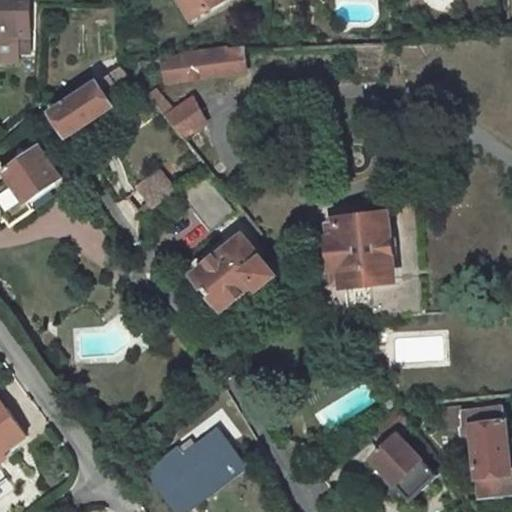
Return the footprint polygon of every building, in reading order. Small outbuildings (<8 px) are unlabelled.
[(30,0),(0,0),(0,49),(19,50),(29,50),(30,0)] [(179,0),(191,20),(224,0),(179,0)] [(165,82),(242,73),(241,49),(212,50),(162,59),(165,82)] [(34,50),(29,50),(19,50),(19,65),(33,65),(34,50)] [(121,86),(134,77),(125,66),(113,75),(121,86)] [(54,111),(69,137),(114,108),(98,83),(54,111)] [(208,119),(188,95),(163,114),(183,138),(208,119)] [(0,222),(4,223),(9,220),(12,225),(35,209),(29,201),(48,188),(62,178),(40,147),(14,166),(12,163),(7,167),(0,158),(0,222)] [(148,215),(178,190),(159,167),(129,193),(148,215)] [(201,176),(180,192),(207,228),(228,212),(201,176)] [(29,201),(35,209),(53,196),(48,188),(29,201)] [(171,260),(207,236),(190,211),(154,235),(171,260)] [(241,211),(224,223),(239,242),(244,237),(255,229),(241,211)] [(386,240),(384,217),(330,223),(332,242),(328,245),(333,285),(391,279),(388,258),(386,240)] [(255,229),(244,237),(275,276),(286,267),(255,229)] [(275,276),(244,237),(239,242),(184,285),(213,319),(255,286),(259,291),(276,278),(275,276)] [(395,258),(393,239),(386,240),(388,258),(395,258)] [(351,328),(343,305),(322,312),(338,332),(351,328)] [(311,407),(319,428),(375,406),(367,385),(311,407)] [(0,389),(0,450),(5,457),(22,445),(18,438),(30,430),(0,389)] [(214,392),(206,398),(208,401),(216,395),(214,392)] [(511,492),(511,486),(502,409),(462,413),(462,407),(444,409),(446,427),(446,429),(457,428),(457,433),(470,432),(479,496),(511,492)] [(412,501),(437,476),(399,436),(409,426),(396,409),(368,427),(387,446),(373,460),(412,501)] [(434,422),(433,409),(423,413),(424,424),(434,422)] [(444,409),(433,409),(434,422),(446,427),(444,409)] [(148,473),(176,511),(184,511),(214,491),(211,486),(244,463),(231,444),(226,447),(219,436),(189,457),(183,449),(148,473)]
